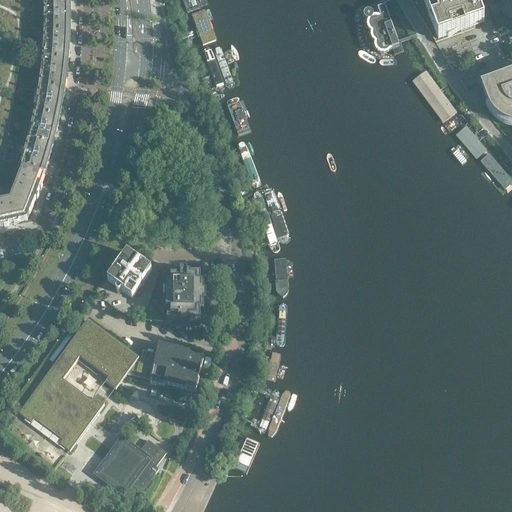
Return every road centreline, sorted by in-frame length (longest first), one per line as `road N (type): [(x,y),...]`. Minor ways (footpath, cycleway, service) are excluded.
road 1 (residential): [(175,511),(232,381),(244,302),(215,177),(184,96),(160,68)]
road 2 (residential): [(0,243),(41,231),(52,208),(82,91),(87,0)]
road 3 (secondary): [(99,203),(54,296),(0,374)]
road 4 (secondary): [(119,66),(99,203)]
road 5 (secondary): [(99,203),(120,165),(143,78)]
